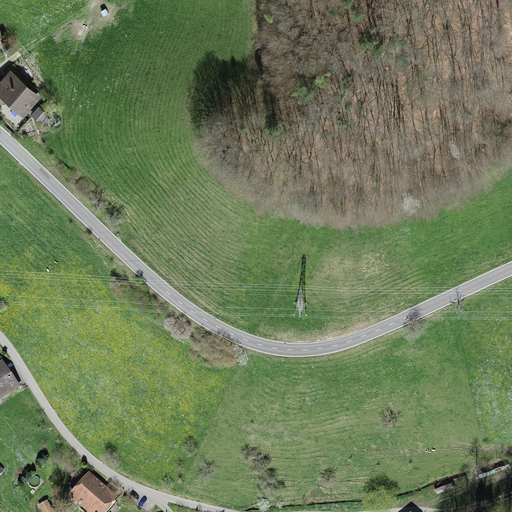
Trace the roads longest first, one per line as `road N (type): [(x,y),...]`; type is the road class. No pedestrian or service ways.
road 1 (tertiary): [(0,134),(170,295),(265,346),(340,343),(511,268)]
road 2 (unclassified): [(0,336),(64,431),(100,466),(144,491),(222,511)]
